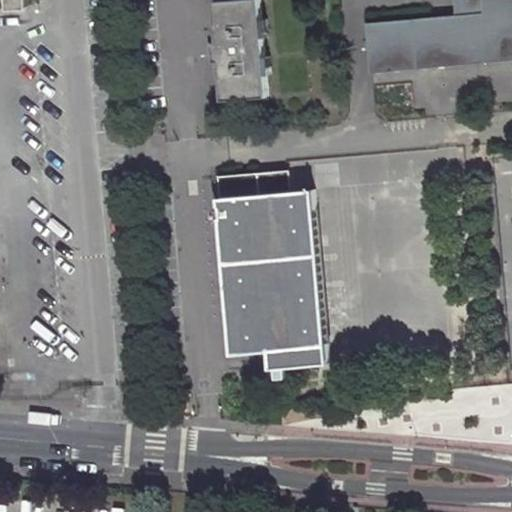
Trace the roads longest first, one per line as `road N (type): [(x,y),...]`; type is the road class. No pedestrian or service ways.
road 1 (residential): [(223,456),(330,485),(511,489)]
road 2 (residential): [(511,472),(475,460),(335,448),(223,456)]
road 3 (residential): [(223,456),(0,438)]
